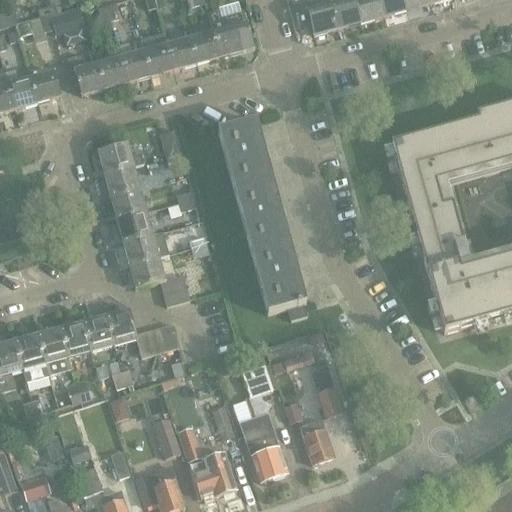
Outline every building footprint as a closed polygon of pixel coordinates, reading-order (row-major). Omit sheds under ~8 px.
[(157,12),(153,0),(144,0),(148,14),(157,12)] [(162,0),(153,0),(157,12),(165,10),(162,0)] [(330,8),(331,8),(328,0),(315,0),(292,6),(299,32),(310,29),(314,41),(337,34),(330,8)] [(377,0),(359,0),(353,2),(360,28),(383,21),(377,0)] [(402,0),(377,0),(383,21),(406,15),(402,0)] [(426,0),(402,0),(406,15),(429,9),(426,0)] [(451,0),(426,0),(429,9),(452,3),(451,0)] [(353,2),(331,8),(330,8),(337,34),(360,28),(353,2)] [(55,8),(38,12),(40,21),(49,19),(57,17),(55,8)] [(115,8),(107,10),(111,24),(119,22),(115,8)] [(111,24),(107,10),(98,12),(102,27),(111,24)] [(79,11),(51,19),(56,35),(84,28),(79,11)] [(207,16),(213,36),(220,62),(254,53),(244,15),(221,21),(219,13),(207,16)] [(49,19),(40,21),(44,36),(53,33),(49,19)] [(29,26),(18,29),(21,40),(32,37),(29,26)] [(213,36),(190,42),(197,68),(220,62),(213,36)] [(141,44),(144,55),(151,81),(174,75),(167,49),(164,38),(141,44)] [(190,42),(167,49),(174,75),(197,68),(190,42)] [(117,51),(120,61),(121,61),(128,87),(151,81),(144,55),(130,59),(127,48),(117,51)] [(105,93),(98,68),(86,71),(83,59),(67,63),(70,76),(74,75),(81,100),(105,93)] [(120,61),(98,68),(105,93),(128,87),(121,61),(120,61)] [(54,75),(30,82),(37,108),(61,101),(54,75)] [(0,117),(14,114),(7,88),(4,77),(0,78),(0,117)] [(30,82),(7,88),(14,114),(37,108),(30,82)] [(392,147),(396,163),(444,338),(511,318),(511,261),(460,276),(454,251),(464,248),(453,207),(442,210),(436,186),(511,164),(511,107),(476,117),(478,123),(392,147)] [(218,136),(226,167),(268,156),(267,150),(263,151),(256,125),(218,136)] [(160,139),(166,162),(181,158),(174,135),(160,139)] [(97,156),(104,179),(134,171),(128,147),(97,156)] [(268,156),(226,167),(234,197),(273,187),(266,162),(270,161),(268,156)] [(181,158),(166,162),(168,170),(183,166),(181,158)] [(134,171),(104,179),(110,202),(141,194),(134,171)] [(273,187),(234,197),(242,227),(284,216),(283,210),(280,211),(273,187)] [(141,194),(110,202),(116,225),(147,216),(141,194)] [(176,199),(179,208),(193,204),(191,195),(176,199)] [(193,204),(179,208),(181,216),(195,212),(193,204)] [(147,216),(116,225),(122,248),(153,239),(147,216)] [(284,216),(242,227),(251,257),(289,247),(283,222),(286,221),(284,216)] [(153,239),(122,248),(129,270),(159,262),(153,239)] [(189,245),(191,253),(206,249),(203,241),(189,245)] [(289,247),(251,257),(259,287),(301,276),(299,270),(296,271),(289,247)] [(206,249),(191,253),(193,262),(208,258),(206,249)] [(159,262),(129,270),(135,294),(160,287),(163,298),(187,292),(183,279),(165,284),(159,262)] [(301,276),(259,287),(267,318),(287,313),(297,310),(297,311),(300,310),(304,309),(306,308),(299,283),(302,282),(301,276)] [(187,292),(163,298),(167,311),(190,305),(187,292)] [(297,310),(287,313),(291,325),(307,320),(304,309),(300,310),(297,311),(297,310)] [(129,313),(105,320),(114,350),(136,344),(141,362),(154,359),(147,335),(136,339),(129,313)] [(105,320),(83,326),(91,357),(114,350),(105,320)] [(83,326),(60,332),(68,363),(91,357),(83,326)] [(171,329),(159,332),(165,356),(178,352),(171,329)] [(60,332),(37,338),(46,369),(68,363),(60,332)] [(159,332),(147,335),(154,359),(165,356),(159,332)] [(322,336),(309,340),(312,349),(325,345),(322,336)] [(14,344),(23,375),(26,387),(49,380),(46,369),(37,338),(14,344)] [(0,396),(15,392),(11,378),(23,375),(14,344),(0,348),(0,396)] [(310,357),(283,366),(286,374),(313,366),(310,357)] [(252,423),(240,427),(260,487),(288,478),(279,452),(266,412),(268,407),(263,404),(261,399),(273,395),(265,370),(242,377),(250,401),(246,403),(252,423)] [(129,374),(121,376),(125,391),(134,388),(129,374)] [(125,391),(121,376),(113,379),(117,393),(125,391)] [(84,388),(76,391),(80,405),(89,402),(84,388)] [(80,405),(76,391),(68,393),(72,408),(80,405)] [(334,391),(317,397),(326,423),(343,418),(334,391)] [(39,403),(31,405),(36,420),(44,417),(39,403)] [(36,420),(31,405),(23,408),(27,422),(36,420)] [(297,407),(285,411),(290,428),(303,424),(297,407)] [(224,411),(212,415),(222,444),(234,440),(224,411)] [(169,424),(154,429),(165,464),(180,459),(169,424)] [(322,424),(300,432),(312,469),(334,462),(322,424)] [(192,432),(178,437),(182,452),(197,447),(195,440),(192,432)] [(50,449),(46,450),(51,465),(63,461),(58,446),(56,439),(48,442),(50,449)] [(86,448),(69,454),(73,467),(91,461),(86,448)] [(120,456),(110,459),(118,483),(128,480),(120,456)] [(224,456),(202,463),(215,502),(237,495),(224,456)] [(7,465),(0,467),(0,492),(3,500),(17,495),(7,465)] [(161,481),(137,489),(144,511),(158,506),(159,511),(183,511),(170,471),(159,475),(161,481)] [(95,472),(75,478),(83,501),(103,495),(95,472)] [(21,489),(26,504),(49,496),(44,481),(21,489)] [(125,511),(120,495),(99,502),(102,511),(125,511)] [(45,511),(43,503),(28,508),(29,511),(45,511)] [(59,511),(57,503),(48,506),(49,511),(59,511)]
